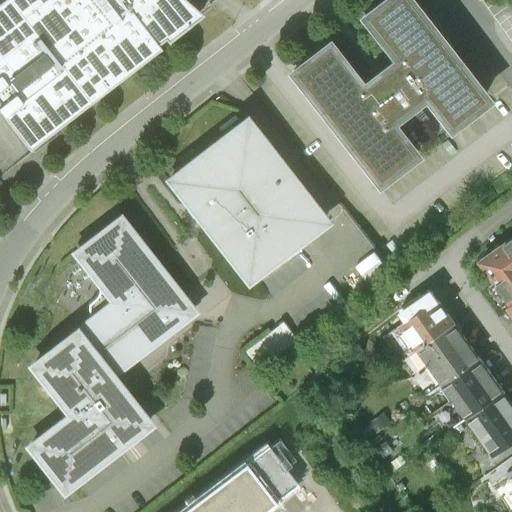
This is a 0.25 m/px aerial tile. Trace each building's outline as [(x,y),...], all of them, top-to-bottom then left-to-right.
[(1,0),(0,1),(0,112),(29,150),(158,49),(159,50),(161,48),(157,44),(165,39),(168,43),(169,41),(200,16),(182,0),(1,0)] [(330,48),(297,72),(379,179),(411,155),(386,122),(425,92),(450,125),(482,100),(405,0),(389,0),(367,17),(400,61),(362,90),(330,48)] [(248,115),(165,179),(195,217),(247,285),(330,221),(248,115)] [(73,253),(112,302),(32,367),(72,416),(30,447),(64,491),(148,425),(113,376),(196,314),(123,214),(73,253)] [(511,241),(479,265),(511,310),(511,309),(511,241)] [(400,325),(418,351),(454,325),(431,292),(414,299),(400,311),(406,321),(400,325)] [(290,322),(249,350),(262,368),(302,340),(290,322)] [(418,351),(445,388),(480,361),(454,325),(418,351)] [(445,388),(467,420),(503,394),(480,361),(445,388)] [(348,398),(358,390),(353,383),(343,391),(348,398)] [(511,406),(503,394),(467,420),(492,456),(511,441),(511,406)] [(392,423),(385,414),(360,432),(367,441),(392,423)] [(380,437),(370,444),(373,448),(383,441),(380,437)] [(267,446),(180,511),(262,511),(297,485),(267,446)] [(424,463),(435,478),(443,472),(433,457),(424,463)] [(511,473),(511,457),(484,477),(491,487),(508,476),(511,473)] [(406,463),(401,458),(392,465),(396,471),(406,463)] [(419,499),(412,487),(406,490),(402,484),(398,487),(409,505),(419,499)]
